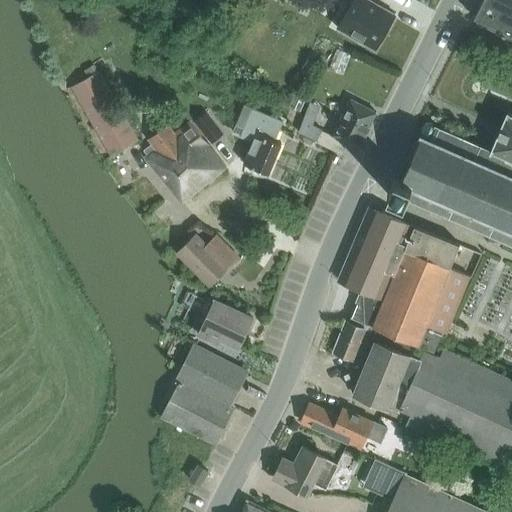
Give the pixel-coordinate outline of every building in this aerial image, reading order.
[(367,31),(381,39),(395,15),(368,0),(354,0),(337,29),(361,42),(367,31)] [(511,0),(482,0),(473,19),(511,38),(511,0)] [(72,87),(112,156),(140,141),(99,71),(72,87)] [(332,136),(303,121),(298,132),(342,154),(347,143),(358,149),(376,114),(350,100),(332,136)] [(251,109),(240,136),(253,141),(243,163),(253,167),(252,174),(264,176),(265,172),(268,174),(281,144),(274,141),(282,122),(251,109)] [(195,121),(213,143),(224,135),(206,112),(195,121)] [(511,114),(508,113),(493,147),(511,155),(511,114)] [(152,144),(145,149),(148,154),(146,155),(183,201),(227,167),(191,122),(176,133),(168,123),(148,139),(152,144)] [(511,155),(493,147),(491,152),(437,129),(433,124),(427,122),(423,127),(423,135),(403,180),(396,177),(388,196),(406,203),(408,200),(433,211),(432,215),(441,219),(443,215),(473,228),(472,232),(482,236),(484,232),(511,244),(511,155)] [(327,208),(334,188),(317,181),(309,201),(327,208)] [(369,208),(339,281),(363,291),(352,318),(383,331),(418,345),(434,352),(443,330),(447,332),(470,276),(450,267),(459,245),(369,208)] [(316,236),(316,223),(299,222),(298,235),(316,236)] [(206,245),(196,234),(176,251),(208,285),(237,258),(222,242),(220,243),(215,237),(206,245)] [(219,338),(238,347),(253,317),(215,299),(198,333),(217,342),(219,338)] [(346,321),(334,352),(362,363),(374,332),(346,321)] [(421,359),(414,356),(377,341),(355,394),(399,412),(401,411),(412,415),(408,425),(511,470),(511,468),(511,379),(444,350),(440,359),(424,350),(421,359)] [(195,343),(176,379),(180,381),(230,406),(248,370),(195,343)] [(180,381),(162,417),(215,444),(233,408),(230,406),(180,381)] [(367,436),(381,442),(387,427),(343,407),(340,416),(310,402),(301,422),(360,449),(367,436)] [(400,440),(418,448),(423,436),(405,428),(400,440)] [(283,459),(274,477),(307,493),(313,481),(326,489),(338,465),(325,458),(325,457),(304,447),(295,465),(283,459)] [(197,466),(189,480),(199,486),(208,472),(197,466)] [(388,511),(487,511),(406,474),(407,473),(391,466),(379,492),(394,499),(388,511)] [(270,511),(248,500),(241,511),(270,511)]
